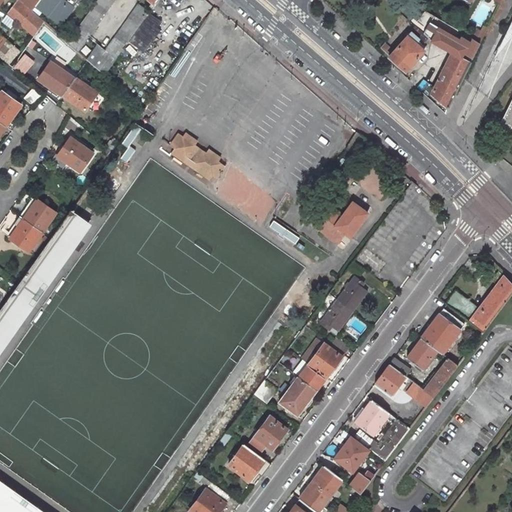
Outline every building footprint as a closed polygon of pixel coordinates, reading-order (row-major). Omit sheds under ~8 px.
[(19,0),(17,0),(8,13),(35,36),(44,22),(39,17),(31,10),(19,0)] [(35,6),(39,0),(19,0),(31,10),(35,6)] [(78,0),(39,0),(35,6),(44,12),(39,17),(44,22),(67,42),(77,28),(65,19),(78,0)] [(97,0),(87,14),(81,24),(77,28),(67,42),(78,52),(114,0),(97,0)] [(149,12),(138,4),(105,51),(97,44),(86,59),(88,60),(105,75),(129,41),(149,12)] [(87,14),(78,8),(71,17),(81,24),(87,14)] [(145,44),(162,20),(158,17),(150,11),(149,12),(129,41),(140,49),(144,44),(145,44)] [(433,16),(424,34),(430,38),(433,41),(440,29),(454,36),(458,30),(433,16)] [(511,20),(501,43),(511,28),(511,20)] [(415,26),(411,31),(424,46),(430,38),(424,34),(415,26)] [(440,29),(433,41),(443,47),(452,52),(471,62),(480,43),(472,38),(470,42),(461,37),(460,39),(454,36),(440,29)] [(480,43),(485,33),(480,31),(477,30),(472,38),(480,43)] [(424,46),(411,31),(407,36),(394,51),(393,52),(410,66),(426,48),(424,46)] [(21,50),(0,33),(0,56),(1,58),(9,64),(21,50)] [(386,43),(381,48),(389,56),(393,52),(394,51),(386,43)] [(388,57),(405,72),(410,66),(393,52),(389,56),(388,57)] [(452,52),(431,94),(437,99),(448,109),(454,97),(471,62),(452,52)] [(75,78),(50,62),(38,79),(63,95),(75,78)] [(88,86),(90,83),(82,77),(80,80),(76,77),(75,78),(63,95),(85,111),(89,104),(95,108),(103,96),(88,86)] [(21,105),(3,91),(0,95),(0,121),(6,126),(11,119),(21,105)] [(511,99),(501,122),(511,127),(511,99)] [(422,105),(419,108),(426,114),(429,111),(422,105)] [(120,158),(126,162),(135,150),(129,146),(141,129),(134,125),(121,143),(127,148),(120,158)] [(194,144),(182,135),(178,132),(170,145),(173,147),(173,148),(174,148),(171,152),(183,161),(210,178),(213,175),(216,177),(217,177),(225,165),(203,150),(202,151),(197,148),(199,147),(194,144)] [(359,154),(366,141),(365,140),(356,132),(345,150),(356,158),(357,156),(359,154)] [(93,153),(71,137),(58,155),(80,171),(93,153)] [(359,169),(366,159),(359,154),(357,156),(356,158),(352,165),(359,169)] [(111,174),(116,177),(125,165),(120,162),(111,174)] [(337,177),(344,182),(353,169),(346,165),(341,172),(335,167),(326,180),(332,184),(337,177)] [(276,214),(283,218),(295,199),(288,195),(276,214)] [(56,212),(38,199),(24,219),(42,232),(56,212)] [(350,236),(367,212),(352,201),(342,215),(329,206),(319,221),(324,225),(321,230),(338,243),(345,233),(350,236)] [(0,353),(92,224),(71,209),(51,238),(17,285),(0,310),(0,353)] [(42,232),(24,219),(10,238),(29,251),(42,232)] [(270,226),(295,243),(299,238),(273,220),(270,226)] [(319,221),(315,226),(321,230),(324,225),(319,221)] [(364,269),(353,261),(348,268),(359,276),(364,269)] [(511,293),(511,281),(505,274),(478,309),(456,292),(446,304),(475,326),(483,332),(511,293)] [(364,283),(355,276),(337,300),(352,310),(360,300),(367,291),(361,286),(364,283)] [(352,310),(337,300),(320,323),(329,330),(332,326),(338,330),(343,324),(352,310)] [(464,324),(443,308),(432,324),(421,338),(437,350),(442,353),(464,324)] [(483,332),(475,326),(472,329),(480,336),(483,332)] [(349,347),(337,337),(331,345),(344,354),(349,347)] [(437,350),(421,338),(411,351),(406,357),(422,370),(437,350)] [(324,343),(308,363),(327,377),(333,368),(342,356),(324,343)] [(511,414),(511,348),(508,345),(409,475),(446,503),(511,414)] [(410,370),(394,358),(390,363),(405,376),(410,370)] [(458,365),(448,358),(424,390),(433,397),(458,365)] [(327,377),(308,363),(308,364),(299,377),(317,390),(326,377),(327,377)] [(405,376),(390,363),(380,376),(374,384),(390,396),(405,376)] [(299,377),(298,376),(279,402),(297,416),(307,402),(317,390),(299,377)] [(277,388),(265,379),(254,394),(267,403),(277,388)] [(414,398),(422,388),(414,382),(406,392),(414,398)] [(426,407),(433,397),(424,390),(422,388),(414,398),(426,407)] [(389,413),(371,400),(360,416),(355,421),(373,435),(389,413)] [(287,429),(270,415),(247,446),(258,455),(266,444),(272,449),(280,439),(287,429)] [(397,420),(397,419),(378,444),(374,441),(368,448),(369,449),(378,455),(385,460),(409,428),(397,420)] [(231,435),(227,431),(217,445),(221,448),(231,435)] [(368,448),(351,435),(339,452),(334,458),(353,472),(369,449),(368,448)] [(247,446),(244,444),(228,465),(249,480),(255,472),(261,476),(266,470),(271,464),(258,455),(247,446)] [(342,480),(324,466),(318,474),(320,476),(318,479),(314,484),(330,496),(342,480)] [(359,472),(349,485),(360,493),(371,480),(372,478),(374,475),(367,469),(363,474),(359,472)] [(211,482),(197,472),(194,476),(208,486),(189,511),(191,511),(219,511),(230,497),(211,482)] [(46,511),(0,478),(0,511),(46,511)] [(317,511),(330,496),(314,484),(308,492),(305,490),(303,493),(299,499),(317,511)] [(317,511),(299,499),(295,504),(304,511),(317,511)]
